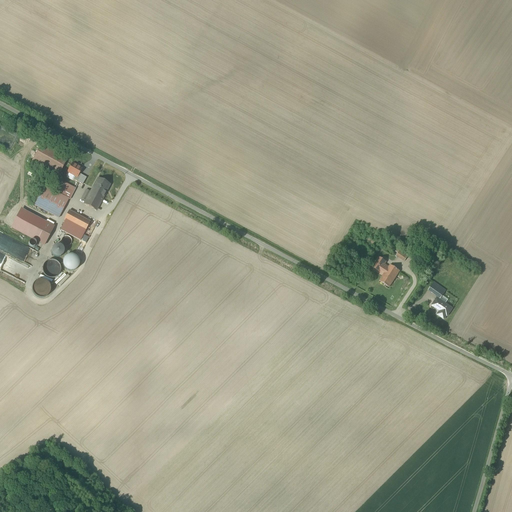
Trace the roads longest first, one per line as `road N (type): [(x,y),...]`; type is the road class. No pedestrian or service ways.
road 1 (unclassified): [(511,377),(0,105)]
road 2 (unclassified): [(511,380),(472,511)]
road 3 (unknown): [(83,150),(62,200),(79,204),(105,161)]
